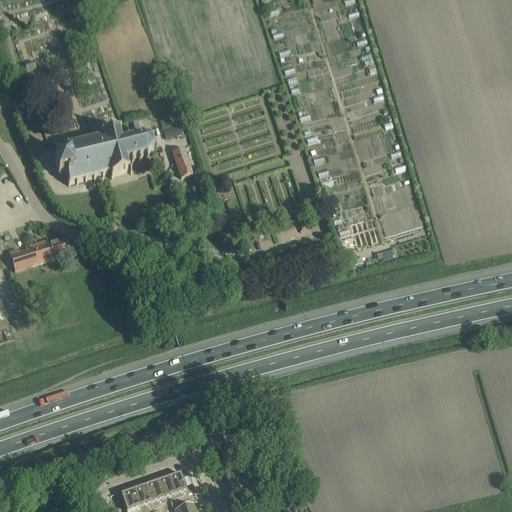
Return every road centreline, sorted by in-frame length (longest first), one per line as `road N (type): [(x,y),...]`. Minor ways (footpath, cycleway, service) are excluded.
road 1 (motorway): [(511,279),(271,337),(0,423)]
road 2 (motorway): [(0,448),(292,357),(511,305)]
road 3 (unclassified): [(129,247),(87,242),(58,228),(0,145)]
road 4 (residential): [(100,511),(102,491),(112,484),(190,458),(217,504)]
